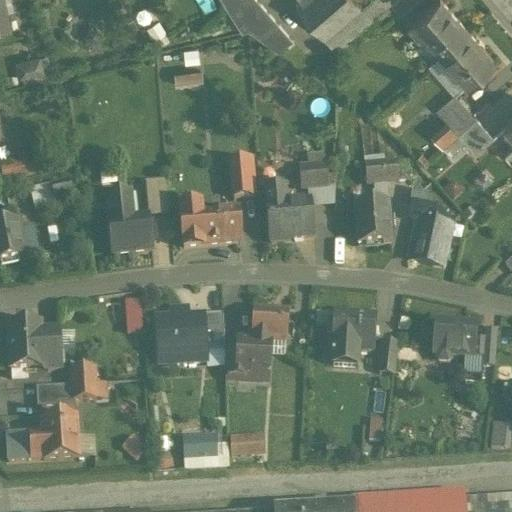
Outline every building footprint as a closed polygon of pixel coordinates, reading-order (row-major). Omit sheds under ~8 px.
[(0,0),(0,29),(8,28),(2,0),(0,0)] [(269,13),(256,0),(220,0),(241,32),(249,31),(269,13)] [(302,0),(302,1),(296,6),(321,35),(358,3),(355,0),(302,0)] [(360,0),(358,3),(321,35),(335,51),(389,3),(392,1),(390,0),(360,0)] [(392,0),(392,1),(389,3),(400,15),(416,0),(392,0)] [(441,0),(436,0),(411,22),(423,37),(425,35),(441,54),(468,30),(441,0)] [(269,13),(249,31),(260,38),(277,23),(269,13)] [(277,23),(260,38),(278,52),(292,40),(277,23)] [(468,30),(441,54),(467,84),(494,60),(468,30)] [(39,57),(16,62),(19,75),(42,70),(39,57)] [(177,67),(177,81),(207,81),(208,68),(177,67)] [(476,118),(454,93),(436,109),(448,124),(458,134),(476,118)] [(476,118),(458,134),(468,146),(475,154),(493,138),(476,118)] [(448,124),(433,137),(443,148),(458,134),(448,124)] [(0,148),(9,146),(6,132),(0,132),(0,148)] [(468,146),(458,134),(443,148),(453,159),(468,146)] [(3,164),(7,182),(43,174),(39,156),(3,164)] [(251,162),(229,164),(232,201),(255,199),(251,162)] [(407,163),(396,164),(398,183),(409,183),(407,163)] [(396,164),(383,165),(385,185),(398,183),(396,164)] [(383,165),(364,166),(366,186),(385,185),(383,165)] [(325,168),(299,170),(301,191),(326,189),(325,168)] [(69,182),(49,187),(53,202),(72,198),(69,182)] [(166,182),(144,184),(147,219),(148,220),(169,218),(166,182)] [(283,191),(264,192),(269,245),(289,243),(288,241),(312,239),(309,204),(285,207),(283,191)] [(451,229),(421,194),(413,193),(410,206),(414,207),(411,221),(418,222),(409,262),(442,269),(451,229)] [(125,199),(105,202),(111,258),(152,253),(148,220),(147,219),(127,221),(125,199)] [(387,204),(354,207),(357,247),(391,244),(387,204)] [(236,212),(180,217),(183,251),(240,246),(236,212)] [(17,223),(0,226),(0,265),(25,260),(17,223)] [(511,259),(503,268),(511,276),(511,259)] [(168,321),(152,322),(154,368),(208,365),(206,319),(190,320),(190,310),(167,311),(168,321)] [(288,314),(252,312),(250,344),(286,346),(288,314)] [(375,320),(317,316),(316,330),(332,331),(331,352),(332,352),(348,353),(348,352),(357,352),(373,353),(375,320)] [(475,326),(435,324),(433,357),(435,357),(434,360),(437,363),(447,364),(450,361),(451,358),(473,359),(474,341),(475,326)] [(40,327),(7,328),(9,371),(43,369),(47,373),(60,372),(63,368),(63,354),(59,350),(58,332),(41,333),(40,327)] [(484,342),(474,341),(473,359),(483,360),(482,369),(493,370),(496,333),(484,333),(484,342)] [(269,345),(250,344),(238,343),(237,354),(235,380),(237,379),(251,380),(255,384),(262,385),(267,381),(269,345)] [(396,347),(382,345),(378,377),(392,378),(394,367),(396,347)] [(348,353),(332,352),(332,358),(331,358),(330,360),(332,360),(331,368),(356,370),(357,352),(348,352),(348,353)] [(237,354),(223,353),(225,382),(233,383),(235,380),(237,354)] [(417,369),(394,367),(392,392),(426,395),(428,377),(416,376),(417,369)] [(94,370),(70,371),(71,387),(95,385),(94,370)] [(95,385),(71,387),(72,403),(73,403),(96,402),(95,385)] [(71,387),(35,390),(37,410),(74,408),(73,403),(72,403),(71,387)] [(511,387),(503,389),(503,403),(511,402),(511,387)] [(75,419),(40,422),(41,436),(43,462),(43,463),(78,460),(75,419)] [(381,422),(369,421),(368,443),(379,444),(381,422)] [(26,437),(6,438),(8,464),(30,462),(43,462),(41,436),(26,437)] [(139,436),(126,449),(140,462),(152,450),(139,436)] [(214,439),(182,441),(183,462),(215,460),(214,439)] [(262,439),(238,441),(239,457),(263,455),(262,439)] [(351,511),(331,511),(462,511),(462,503),(464,503),(463,495),(351,503),(351,511)] [(511,511),(511,500),(464,503),(462,503),(462,511),(511,511)]
